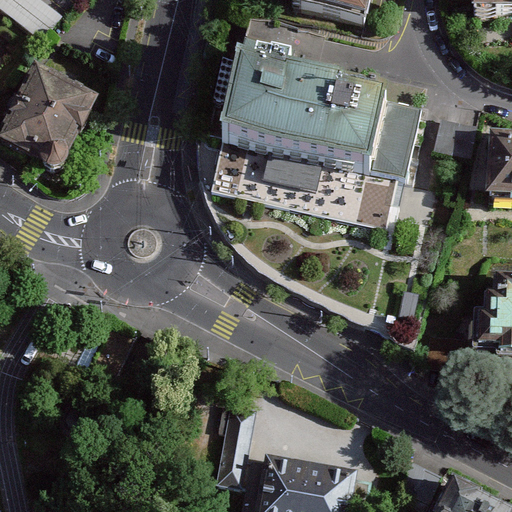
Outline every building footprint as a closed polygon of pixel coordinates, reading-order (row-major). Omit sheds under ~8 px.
[(64,17),(41,0),(0,0),(0,7),(44,42),(64,17)] [(366,37),(373,0),(306,0),(302,24),(366,37)] [(511,0),(477,0),(478,16),(511,15),(511,0)] [(213,64),(220,31),(210,28),(203,61),(213,64)] [(249,58),(291,64),(293,49),(251,43),(249,58)] [(224,148),(408,189),(425,117),(241,76),(224,148)] [(93,107),(40,80),(5,146),(42,165),(45,171),(50,174),(57,176),(63,174),(67,169),(69,164),(66,156),(93,107)] [(476,165),(483,130),(445,122),(437,157),(476,165)] [(511,139),(494,138),(490,201),(511,202),(511,139)] [(511,283),(495,283),(495,303),(486,302),(486,323),(479,323),(478,355),(499,356),(499,364),(511,364),(511,283)] [(220,490),(246,494),(259,419),(233,415),(220,490)] [(353,511),(359,477),(266,460),(256,511),(353,511)] [(508,511),(454,485),(439,511),(508,511)]
